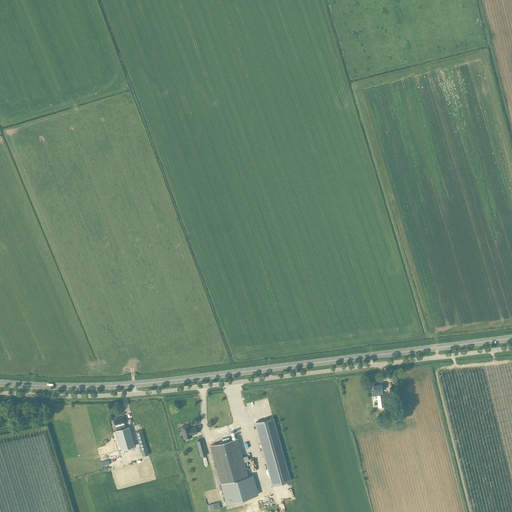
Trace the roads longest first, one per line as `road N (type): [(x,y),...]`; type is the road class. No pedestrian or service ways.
road 1 (secondary): [(511,338),(136,384),(0,383)]
road 2 (unclassified): [(0,392),(164,391),(511,347)]
